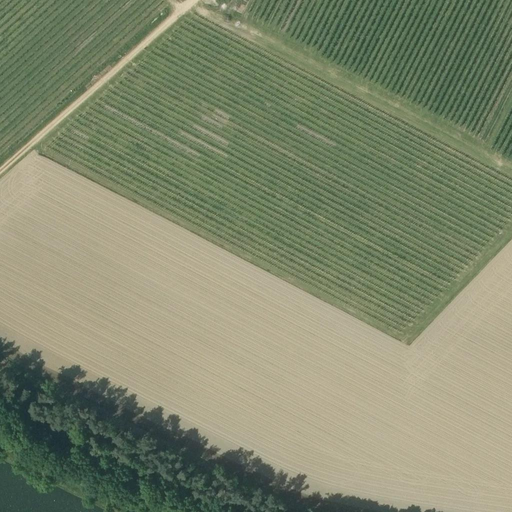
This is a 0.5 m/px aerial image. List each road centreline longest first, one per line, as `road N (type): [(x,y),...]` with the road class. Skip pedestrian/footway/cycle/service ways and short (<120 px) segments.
road 1 (unclassified): [(193,0),(0,172)]
road 2 (unclassified): [(140,511),(0,442)]
